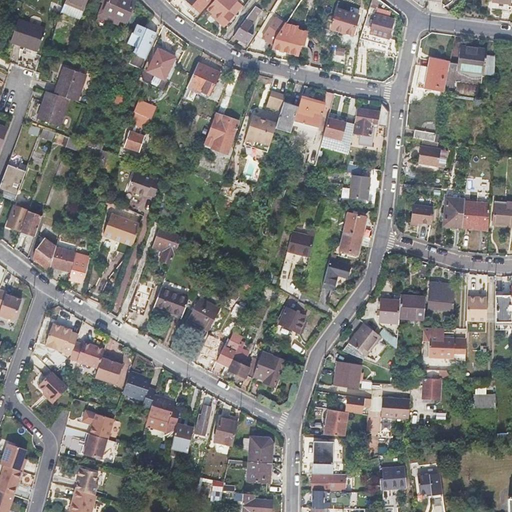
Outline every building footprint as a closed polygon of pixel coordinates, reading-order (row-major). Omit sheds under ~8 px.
[(89,0),(67,0),(63,14),(82,21),(89,0)] [(131,12),(132,9),(134,5),(128,0),(101,0),(101,2),(105,4),(100,17),(120,26),(122,21),(126,10),(131,12)] [(180,0),(181,1),(181,0),(184,0),(199,12),(208,0),(180,0)] [(212,17),(218,22),(223,26),(233,15),(228,10),(235,0),(213,0),(206,8),(214,15),(212,17)] [(500,11),(500,12),(511,13),(511,11),(511,0),(496,0),(495,9),(500,11)] [(463,16),(469,17),(476,18),(479,3),(465,1),(463,16)] [(245,43),(248,39),(251,35),(245,30),(260,10),(255,6),(233,35),(245,43)] [(378,8),(376,15),(388,18),(390,11),(378,8)] [(353,35),(356,25),(359,14),(337,9),(331,29),(353,35)] [(127,23),(131,12),(126,10),(122,21),(127,23)] [(360,38),(374,42),(387,45),(394,19),(388,18),(376,15),(368,12),(360,38)] [(120,26),(100,17),(98,22),(99,27),(105,30),(108,24),(118,30),(120,26)] [(11,41),(25,45),(38,49),(46,28),(19,19),(11,41)] [(274,39),(282,28),(272,22),(261,38),(271,44),(274,39)] [(286,22),(282,28),(274,39),(273,48),(296,54),(298,45),(296,44),(297,41),(303,42),(304,38),(302,38),(305,31),(295,29),(296,25),(286,22)] [(149,60),(159,33),(139,24),(135,32),(134,32),(129,41),(140,46),(137,53),(142,55),(141,56),(149,60)] [(486,49),(478,48),(460,46),(457,69),(495,74),(495,50),(486,49)] [(20,58),(19,66),(36,72),(42,56),(26,50),(24,59),(20,58)] [(178,58),(170,54),(161,50),(150,72),(167,80),(178,58)] [(432,58),(431,63),(430,67),(422,66),(418,87),(444,92),(450,61),(432,58)] [(197,93),(197,94),(196,96),(208,101),(220,73),(198,64),(189,89),(197,93)] [(65,67),(56,94),(69,98),(78,101),(86,73),(65,67)] [(69,98),(56,94),(49,91),(40,119),(60,125),(69,98)] [(304,116),(300,114),(297,123),(319,129),(326,104),(309,100),(306,110),(304,116)] [(297,123),(300,114),(302,108),(286,103),(279,124),(278,126),(294,132),(297,123)] [(380,113),(378,124),(386,125),(388,112),(381,103),(380,113)] [(124,118),(129,109),(121,106),(116,113),(124,118)] [(377,127),(378,124),(380,113),(357,109),(355,120),(356,120),(354,132),(360,133),(358,144),(372,147),(376,126),(377,127)] [(228,150),(238,121),(223,116),(223,117),(214,114),(204,142),(228,150)] [(142,115),(140,120),(138,125),(153,131),(157,120),(142,115)] [(253,116),(243,144),(268,152),(278,126),(279,124),(253,116)] [(347,122),(329,117),(324,135),(342,140),(347,122)] [(42,129),(40,135),(47,138),(49,131),(42,129)] [(435,141),(436,137),(437,133),(415,129),(413,138),(435,141)] [(55,132),(52,140),(66,145),(66,144),(69,137),(55,132)] [(143,153),(145,147),(148,140),(134,134),(128,148),(143,153)] [(101,144),(77,135),(75,139),(85,143),(101,148),(101,144)] [(69,137),(66,144),(83,151),(85,143),(75,139),(69,137)] [(228,150),(204,142),(202,146),(227,154),(228,150)] [(82,152),(98,157),(101,148),(85,143),(83,151),(82,152)] [(439,166),(440,158),(441,149),(422,146),(419,163),(429,164),(439,166)] [(140,161),(143,153),(128,148),(125,155),(140,161)] [(121,157),(116,155),(110,153),(104,170),(115,174),(121,157)] [(18,162),(16,168),(23,171),(25,164),(18,162)] [(0,188),(16,195),(20,183),(25,172),(23,171),(16,168),(7,165),(0,184),(0,188)] [(138,195),(139,193),(139,192),(147,194),(151,180),(132,173),(126,190),(138,195)] [(368,199),(370,176),(351,175),(349,198),(368,199)] [(159,182),(151,180),(147,194),(154,197),(159,182)] [(0,192),(15,198),(16,195),(0,188),(0,192)] [(446,226),(465,227),(467,202),(467,201),(449,199),(446,226)] [(511,199),(497,200),(496,224),(511,224),(511,199)] [(15,228),(21,230),(28,211),(30,206),(20,202),(18,208),(13,206),(7,225),(15,228)] [(467,202),(465,227),(483,229),(483,227),(491,227),(491,205),(467,202)] [(416,205),(415,213),(413,221),(421,222),(434,224),(436,207),(416,205)] [(28,211),(21,230),(28,233),(27,236),(21,253),(28,258),(42,216),(28,211)] [(349,213),(345,231),(362,235),(366,216),(349,213)] [(102,235),(107,236),(112,238),(113,235),(120,238),(119,241),(132,246),(139,226),(110,214),(102,235)] [(160,230),(156,240),(166,243),(163,253),(173,256),(181,235),(160,225),(159,229),(160,230)] [(294,229),(288,249),(310,255),(315,235),(294,229)] [(362,235),(345,231),(340,249),(357,254),(362,235)] [(50,266),(56,247),(56,246),(44,238),(36,251),(33,258),(49,270),(50,266)] [(75,252),(56,247),(50,266),(70,272),(74,257),(75,252)] [(78,258),(74,257),(70,272),(68,279),(82,282),(85,269),(76,267),(78,258)] [(279,278),(283,278),(287,278),(292,261),(285,259),(279,278)] [(217,275),(219,271),(221,267),(206,260),(203,267),(217,275)] [(336,291),(338,284),(340,277),(348,279),(351,267),(330,261),(322,288),(336,291)] [(249,289),(252,284),(255,278),(247,274),(242,285),(249,289)] [(171,314),(176,316),(181,318),(189,299),(161,287),(152,312),(169,319),(171,314)] [(455,290),(443,289),(430,288),(428,309),(455,312),(455,290)] [(6,292),(0,289),(0,315),(13,320),(20,300),(5,294),(6,292)] [(511,321),(511,293),(497,294),(497,321),(511,321)] [(221,307),(208,302),(196,296),(184,326),(206,335),(221,307)] [(401,296),(400,301),(399,318),(424,319),(426,298),(401,296)] [(488,297),(469,297),(468,320),(488,320),(488,297)] [(399,318),(400,301),(381,300),(379,322),(398,323),(399,318)] [(305,321),(303,320),(301,319),(303,315),(287,307),(285,311),(282,310),(276,322),(298,333),(305,321)] [(350,341),(370,350),(380,336),(363,323),(350,341)] [(51,324),(44,346),(46,347),(46,349),(47,352),(51,354),(54,353),(55,350),(70,355),(74,343),(77,335),(63,330),(64,328),(51,324)] [(429,356),(468,358),(468,339),(445,338),(445,328),(423,326),(422,340),(430,341),(429,356)] [(225,343),(217,339),(209,335),(201,351),(217,359),(225,343)] [(230,365),(232,361),(238,348),(243,338),(235,335),(229,347),(226,345),(218,359),(230,365)] [(363,358),(370,350),(350,341),(343,350),(363,358)] [(101,356),(103,350),(82,343),(81,345),(74,343),(70,355),(69,359),(97,369),(101,356)] [(249,372),(255,374),(260,361),(254,359),(250,367),(245,365),(249,353),(238,348),(232,361),(233,361),(229,371),(247,378),(249,372)] [(260,361),(255,374),(254,377),(264,381),(264,384),(276,387),(285,362),(262,354),(260,361)] [(109,358),(101,356),(97,369),(94,377),(114,384),(120,365),(108,361),(109,358)] [(361,365),(350,363),(339,361),(336,386),(358,389),(361,365)] [(141,407),(150,410),(154,396),(155,392),(148,389),(150,382),(136,378),(137,375),(128,372),(121,394),(142,401),(141,407)] [(67,388),(51,373),(37,387),(48,397),(47,399),(52,404),(67,388)] [(443,380),(434,379),(425,379),(424,398),(443,399),(443,380)] [(498,393),(488,393),(477,393),(478,406),(498,406),(498,393)] [(167,427),(177,429),(178,424),(181,409),(173,407),(174,404),(161,401),(162,398),(154,396),(150,410),(148,418),(168,423),(167,427)] [(345,401),(344,410),(361,412),(362,403),(359,403),(360,398),(350,396),(350,398),(349,402),(346,401),(345,401)] [(381,416),(410,417),(411,398),(382,397),(381,416)] [(115,411),(97,406),(89,434),(106,439),(107,439),(115,411)] [(199,434),(203,435),(206,435),(213,408),(205,406),(199,434)] [(348,412),(339,411),(329,410),(325,435),(345,436),(348,412)] [(239,423),(230,421),(222,419),(216,441),(233,446),(239,423)] [(488,431),(499,430),(498,421),(488,421),(488,431)] [(189,451),(192,439),(195,428),(178,424),(177,429),(172,447),(189,451)] [(106,439),(89,434),(81,462),(98,467),(106,439)] [(251,437),(249,461),(272,462),(273,444),(270,439),(251,437)] [(23,459),(26,450),(7,444),(0,464),(4,466),(21,472),(22,472),(24,464),(22,463),(23,459)] [(272,462),(249,461),(247,480),(270,482),(272,462)] [(344,474),(344,470),(344,465),(313,464),(312,474),(329,474),(344,474)] [(0,477),(0,491),(13,496),(21,472),(4,466),(0,477)] [(381,478),(382,488),(384,507),(401,506),(399,487),(407,486),(405,466),(383,468),(384,478),(381,478)] [(97,473),(80,468),(76,479),(78,479),(75,490),(94,496),(97,485),(94,484),(97,473)] [(442,472),(419,474),(421,493),(428,493),(432,492),(433,495),(444,494),(442,472)] [(329,476),(320,476),(312,475),(312,490),(313,490),(330,491),(345,491),(345,474),(344,474),(329,474),(329,476)] [(75,490),(69,511),(70,511),(91,511),(96,496),(94,496),(75,490)] [(313,490),(313,499),(312,508),(329,508),(330,491),(313,490)] [(0,511),(8,511),(14,496),(13,496),(0,491),(0,511)] [(255,511),(256,511),(266,511),(272,511),(274,501),(256,500),(257,494),(243,492),(241,511),(255,511)]
